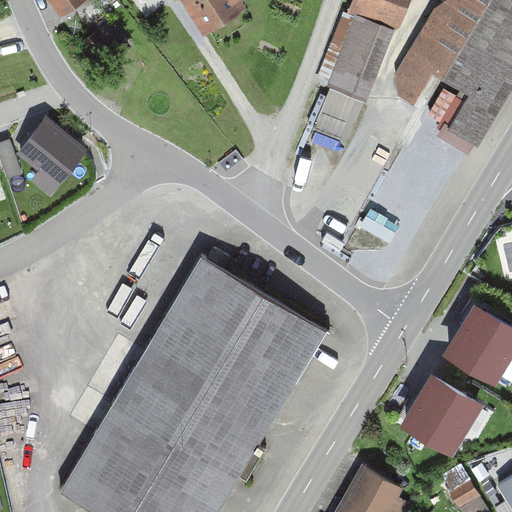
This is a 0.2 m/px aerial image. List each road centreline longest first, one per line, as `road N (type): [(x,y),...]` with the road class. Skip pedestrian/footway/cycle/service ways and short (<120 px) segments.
road 1 (unknown): [(507,159),(455,169),(377,114),(382,83),(430,0)]
road 2 (residential): [(254,213),(292,133),(333,0)]
road 3 (tertiary): [(407,328),(297,511)]
road 4 (tertiary): [(511,152),(407,328)]
road 5 (residential): [(23,0),(66,82),(152,152)]
road 6 (residential): [(254,213),(407,328)]
road 7 (residential): [(152,152),(96,207),(0,260)]
